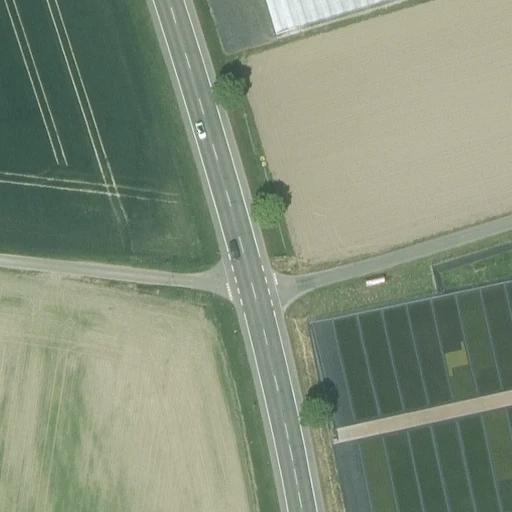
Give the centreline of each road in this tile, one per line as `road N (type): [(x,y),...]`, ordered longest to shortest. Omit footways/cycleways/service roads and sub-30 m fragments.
road 1 (secondary): [(163,0),(253,289),(300,511)]
road 2 (track): [(511,219),(253,289)]
road 3 (track): [(0,260),(253,289)]
